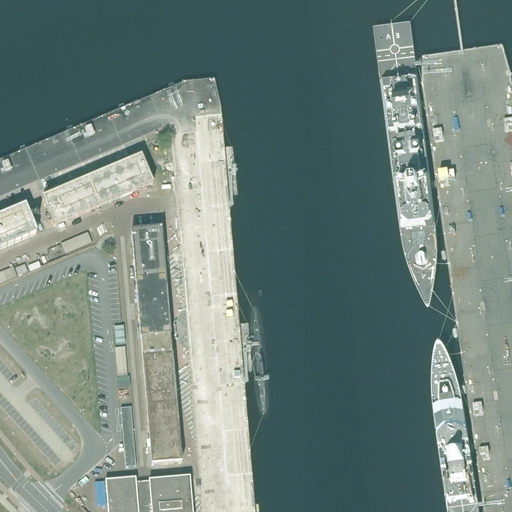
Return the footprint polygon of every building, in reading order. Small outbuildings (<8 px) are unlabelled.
[(85,129),(88,134),(89,137),(94,135),(91,126),(85,129)] [(141,159),(102,176),(43,200),(54,227),(152,186),(141,159)] [(2,164),(5,170),(6,172),(11,170),(8,161),(2,164)] [(0,250),(37,235),(25,208),(0,218),(0,250)] [(131,234),(140,330),(169,328),(160,231),(131,234)] [(125,345),(123,328),(115,328),(116,345),(125,345)] [(140,330),(142,351),(171,349),(169,335),(169,328),(140,330)] [(171,349),(142,351),(151,467),(180,464),(171,349)] [(136,468),(133,432),(131,409),(120,410),(125,469),(136,468)] [(184,511),(183,499),(187,498),(185,480),(149,483),(149,484),(135,485),(135,480),(105,483),(107,511),(184,511)]
